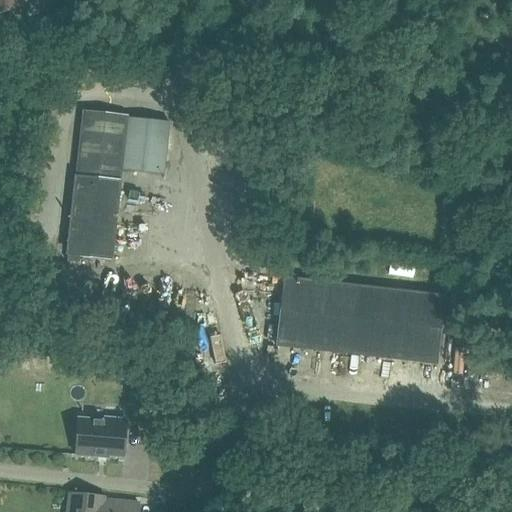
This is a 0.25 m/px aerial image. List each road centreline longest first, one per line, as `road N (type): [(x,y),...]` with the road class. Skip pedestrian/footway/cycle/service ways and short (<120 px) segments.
road 1 (unclassified): [(201,491),(0,470)]
road 2 (unknown): [(0,195),(88,124),(169,120)]
road 3 (track): [(201,491),(384,511)]
